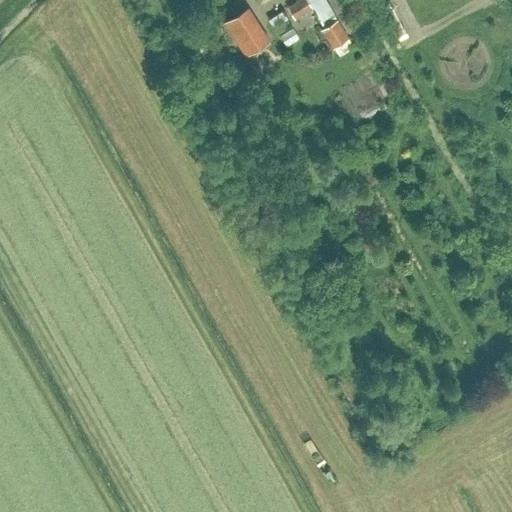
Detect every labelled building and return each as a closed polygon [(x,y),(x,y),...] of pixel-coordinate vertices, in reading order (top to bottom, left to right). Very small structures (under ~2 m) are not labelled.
[(307,0),(295,0),(287,5),(295,17),(312,6),(307,0)] [(267,36),(248,6),(220,24),(239,54),(267,36)] [(349,36),(337,18),(321,28),(332,46),(349,36)] [(289,39),(301,31),(295,22),(283,29),(289,39)] [(362,99),(369,96),(376,108),(390,102),(375,72),(354,83),(362,99)] [(466,115),(454,122),(461,134),(473,127),(466,115)]
